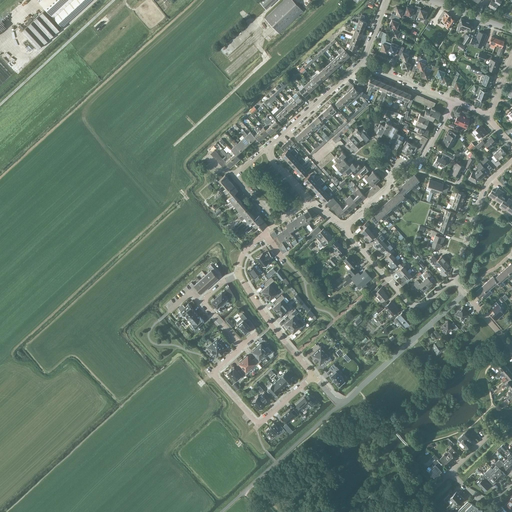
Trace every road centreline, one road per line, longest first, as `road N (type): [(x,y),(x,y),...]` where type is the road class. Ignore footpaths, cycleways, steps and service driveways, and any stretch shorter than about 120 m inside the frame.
road 1 (residential): [(313,375),(258,424),(213,374),(242,345)]
road 2 (residential): [(343,228),(387,188),(400,162),(421,160),(453,101)]
road 3 (unclassified): [(341,405),(464,293)]
road 4 (unclassified): [(221,511),(341,405)]
road 5 (track): [(0,106),(115,0)]
road 6 (residential): [(452,279),(413,305),(343,228)]
road 7 (residential): [(511,160),(484,187),(452,279)]
road 8 (residential): [(267,147),(361,62)]
road 9 (residential): [(239,275),(313,375)]
